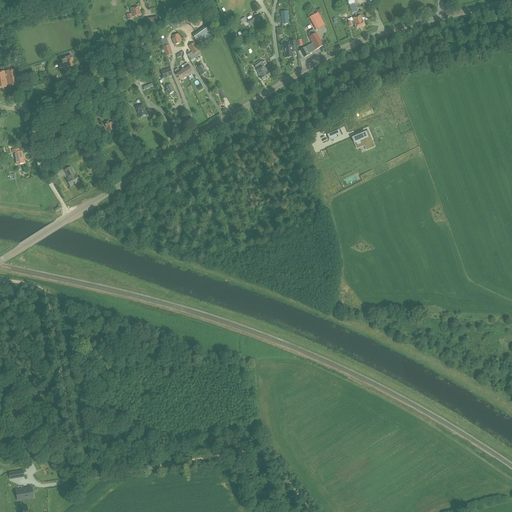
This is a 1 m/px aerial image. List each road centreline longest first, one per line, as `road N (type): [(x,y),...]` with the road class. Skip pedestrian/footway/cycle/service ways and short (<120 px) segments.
road 1 (track): [(313,511),(258,451),(84,478),(72,450)]
road 2 (secondary): [(70,216),(282,83)]
road 3 (secondary): [(282,83),(372,36),(511,0)]
road 4 (track): [(72,450),(48,299),(35,285),(0,278)]
road 5 (track): [(1,9),(33,140)]
